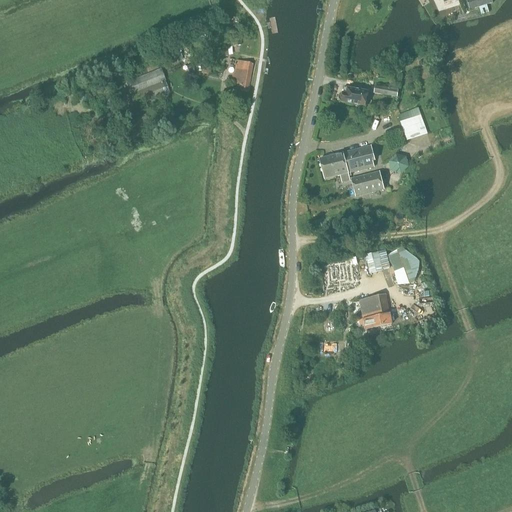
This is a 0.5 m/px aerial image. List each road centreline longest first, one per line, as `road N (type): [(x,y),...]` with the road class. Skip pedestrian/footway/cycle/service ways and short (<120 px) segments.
road 1 (unclassified): [(246,511),(290,301),(295,181),(336,0)]
road 2 (track): [(420,311),(377,285),(290,301)]
